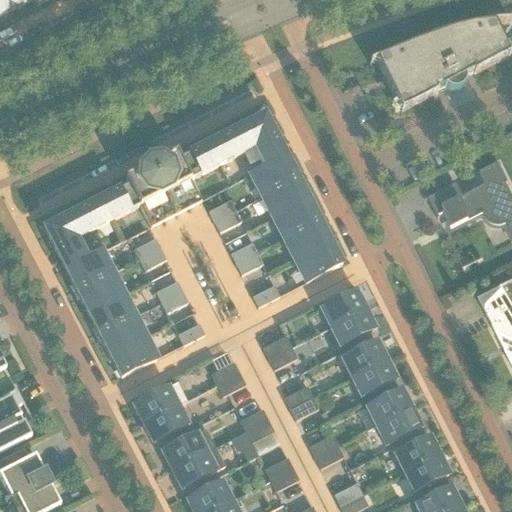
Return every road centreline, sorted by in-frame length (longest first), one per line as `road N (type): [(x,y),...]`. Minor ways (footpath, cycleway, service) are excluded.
road 1 (residential): [(9,229),(282,89)]
road 2 (residential): [(371,266),(495,511)]
road 3 (tertiary): [(0,143),(249,28)]
road 4 (tertiary): [(236,5),(0,116)]
road 5 (residential): [(511,467),(401,250)]
road 6 (residential): [(101,405),(9,229)]
road 7 (residential): [(282,89),(371,266)]
road 8 (residential): [(359,166),(283,14)]
road 9 (residential): [(0,284),(71,421)]
